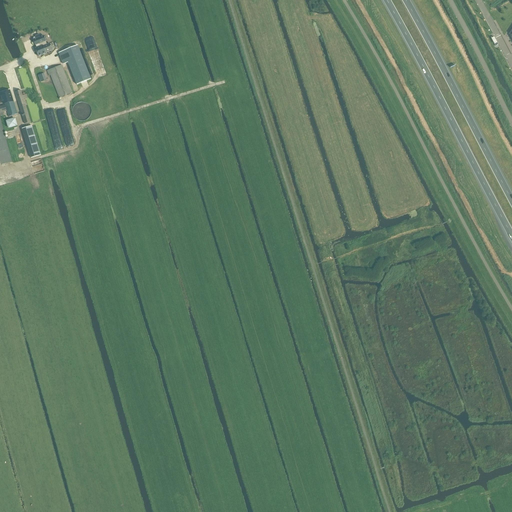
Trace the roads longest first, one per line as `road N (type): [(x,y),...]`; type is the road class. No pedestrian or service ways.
road 1 (trunk): [(386,0),(511,236)]
road 2 (track): [(0,173),(71,147),(84,124),(223,81)]
road 3 (trunk): [(511,198),(405,0)]
